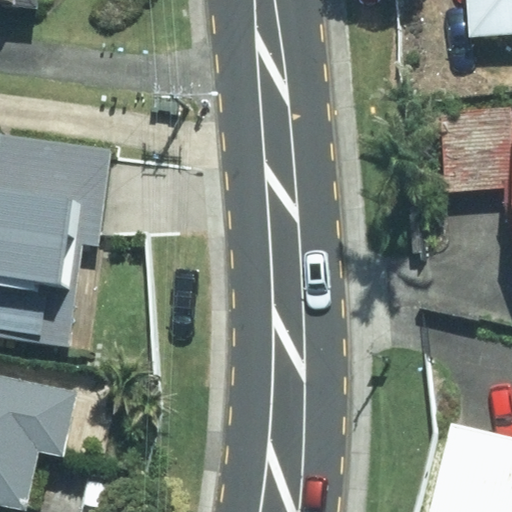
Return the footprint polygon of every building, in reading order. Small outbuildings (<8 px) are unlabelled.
[(0,0),(0,5),(49,12),(50,0),(0,0)] [(511,0),(479,0),(482,39),(511,36),(511,0)] [(511,98),(449,103),(455,191),(511,186),(511,98)] [(0,335),(88,348),(114,157),(17,143),(10,192),(0,190),(0,335)] [(90,395),(0,376),(0,503),(40,511),(52,453),(77,458),(90,395)] [(511,511),(511,439),(463,427),(440,511),(511,511)]
